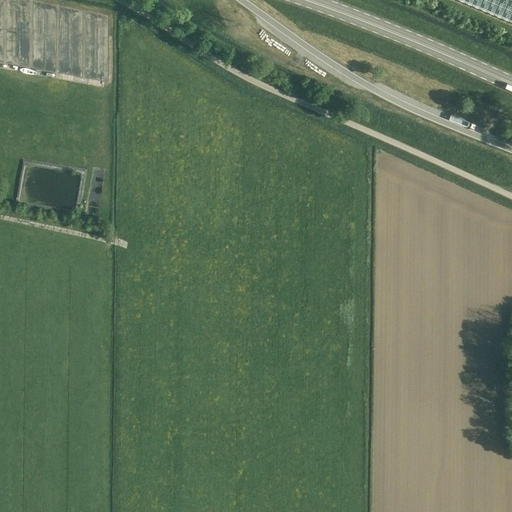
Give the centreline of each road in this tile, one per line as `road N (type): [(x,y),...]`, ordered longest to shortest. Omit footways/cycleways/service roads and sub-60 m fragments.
road 1 (unclassified): [(511,196),(225,69),(114,0)]
road 2 (primary): [(511,82),(306,0)]
